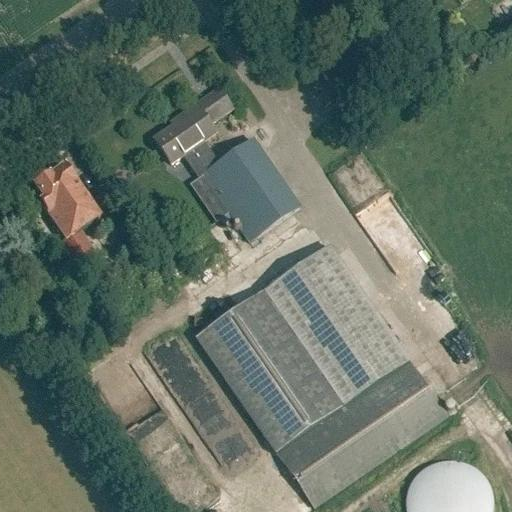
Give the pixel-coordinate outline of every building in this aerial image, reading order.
[(316,68),(348,113),(408,72),(377,26),(316,68)] [(249,245),(298,211),(253,145),(218,169),(202,146),(215,137),(209,128),(218,122),(218,123),(232,113),(218,93),(182,118),(185,122),(172,131),(172,130),(153,143),(170,168),(181,161),(197,184),(186,192),(214,231),(231,219),(249,245)] [(79,235),(100,221),(81,195),(75,186),(76,186),(65,170),(49,180),(49,179),(47,180),(43,179),(42,179),(35,184),(36,184),(34,189),(33,190),(43,205),(40,207),(48,219),(48,218),(65,244),(60,247),(81,278),(100,265),(79,235)] [(326,249),(193,342),(311,511),(317,511),(446,422),(326,249)] [(440,458),(403,509),(407,511),(491,511),(499,502),(440,458)]
